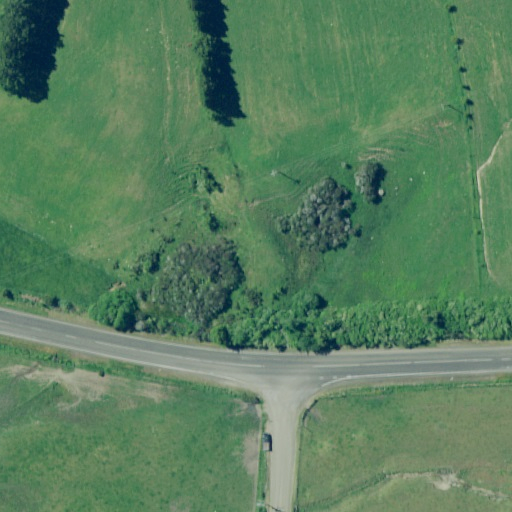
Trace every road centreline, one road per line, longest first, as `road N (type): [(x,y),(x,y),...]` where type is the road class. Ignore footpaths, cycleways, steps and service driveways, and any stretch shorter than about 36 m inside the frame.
road 1 (primary): [(0,323),(113,347),(284,368)]
road 2 (primary): [(284,368),(511,360)]
road 3 (unclassified): [(284,368),(275,511)]
